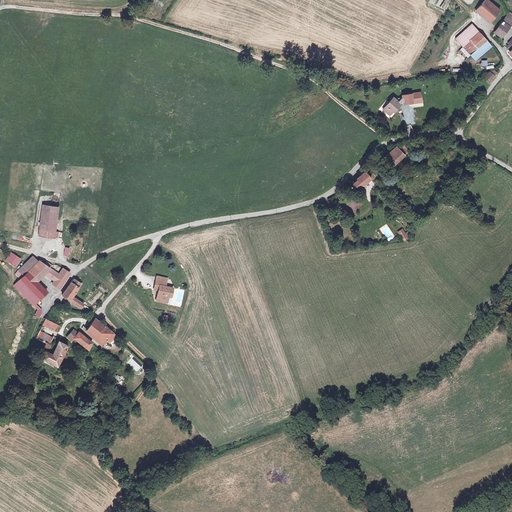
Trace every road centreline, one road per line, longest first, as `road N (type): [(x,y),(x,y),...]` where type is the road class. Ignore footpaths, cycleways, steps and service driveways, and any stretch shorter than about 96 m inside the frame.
road 1 (track): [(387,141),(308,76),(218,43),(131,15),(0,8)]
road 2 (unclassified): [(458,131),(387,141),(318,200),(164,231),(77,267)]
